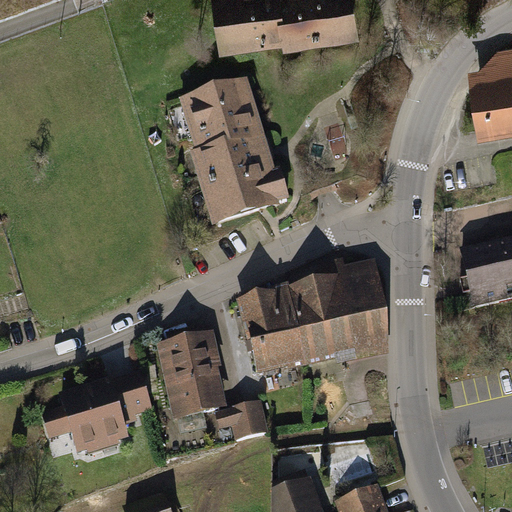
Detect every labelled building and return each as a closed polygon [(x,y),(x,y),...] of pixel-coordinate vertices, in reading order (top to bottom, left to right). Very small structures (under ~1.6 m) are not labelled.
[(212,0),(220,52),(285,43),(285,48),(361,37),(355,0),(212,0)] [(481,69),(470,70),(480,139),(511,134),(511,47),(499,50),(481,69)] [(249,84),(180,105),(196,160),(191,161),(214,236),(282,215),(281,210),(291,207),(281,174),(276,175),(249,84)] [(511,240),(460,252),(474,313),(511,304),(511,240)] [(272,296),(237,306),(248,347),(252,346),(259,381),(288,374),(289,377),(337,365),(337,369),(391,359),(390,323),(376,264),(346,270),(344,261),(317,268),(321,285),(291,292),(290,287),(271,292),(272,296)] [(168,345),(157,347),(174,425),(216,416),(219,432),(233,429),(236,444),(268,437),(261,407),(228,414),(220,373),(223,373),(215,336),(205,338),(203,328),(166,336),(168,345)] [(62,409),(42,416),(50,442),(70,436),(78,461),(88,458),(89,461),(121,451),(120,449),(130,446),(125,428),(139,424),(137,419),(154,414),(142,374),(112,383),(112,385),(59,401),(62,409)] [(307,474),(273,483),(273,511),(322,511),(312,483),(310,484),(307,474)] [(387,511),(379,489),(335,505),(337,511),(387,511)] [(165,497),(122,511),(178,511),(176,506),(169,509),(165,497)]
